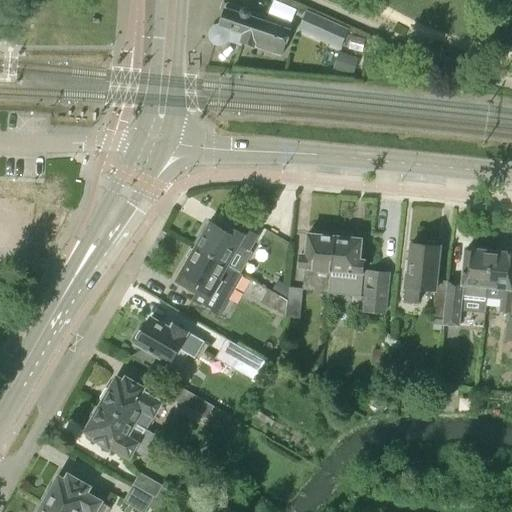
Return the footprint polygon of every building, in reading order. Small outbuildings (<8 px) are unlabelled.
[(284,0),(277,0),(272,13),(295,22),(301,7),(284,0)] [(290,29),(225,7),(220,25),(216,25),(213,26),(210,29),(209,32),(208,35),(209,40),(211,42),(213,44),(215,46),(221,46),(225,44),(227,42),(240,46),(242,42),(253,46),(254,45),(282,55),(290,29)] [(340,47),(347,30),(306,11),(304,17),(299,29),(340,47)] [(361,53),(339,50),(336,66),(358,70),(361,53)] [(224,233),(209,224),(202,237),(200,235),(195,245),(197,246),(195,250),(236,271),(256,237),(245,231),(242,236),(227,228),(224,233)] [(300,253),(298,269),(331,272),(335,236),(311,234),(308,234),(306,254),(300,253)] [(385,314),(390,272),(365,270),(366,259),(360,258),(362,239),(335,236),(331,272),(328,292),(364,296),(363,312),(385,314)] [(438,246),(438,242),(427,241),(427,245),(411,244),(408,273),(405,273),(403,289),(405,289),(404,302),(418,303),(419,290),(435,292),(432,315),(444,316),(447,281),(436,280),(440,246),(438,246)] [(188,262),(181,274),(195,281),(192,286),(197,289),(190,301),(205,309),(215,292),(228,299),(242,274),(236,271),(195,250),(194,251),(190,251),(186,258),(188,262)] [(487,253),(485,250),(477,250),(475,252),(466,251),(463,283),(447,281),(444,316),(443,322),(456,323),(458,297),(486,300),(486,297),(492,254),(487,253)] [(511,255),(506,255),(504,252),(496,252),(495,254),(492,254),(486,297),(501,298),(500,312),(511,313),(511,301),(511,290),(511,291),(511,284),(511,255)] [(289,301),(290,287),(278,280),(272,291),(289,301)] [(300,318),(302,289),(290,287),(289,301),(287,317),(300,318)] [(278,295),(270,308),(286,317),(287,317),(289,301),(278,295)] [(511,339),(511,316),(505,315),(502,338),(511,339)] [(140,330),(135,337),(138,341),(136,343),(171,363),(180,349),(195,358),(204,342),(189,333),(190,332),(172,322),(169,327),(151,317),(144,330),(140,330)] [(226,339),(214,358),(256,382),(266,363),(226,339)] [(383,366),(385,352),(371,350),(369,364),(383,366)] [(123,381),(117,377),(109,389),(106,387),(100,398),(103,400),(101,403),(146,430),(153,418),(154,418),(164,401),(145,390),(145,389),(125,377),(123,381)] [(174,383),(166,396),(207,419),(214,407),(174,383)] [(93,418),(85,431),(96,438),(95,440),(111,449),(130,459),(136,450),(145,456),(157,437),(146,430),(101,403),(99,407),(96,405),(89,416),(93,418)] [(156,497),(161,486),(140,472),(134,484),(155,496),(156,497)] [(46,491),(42,499),(44,503),(44,504),(57,511),(107,511),(110,507),(88,494),(91,488),(69,475),(65,481),(59,477),(51,491),(46,491)] [(141,511),(145,511),(155,496),(134,484),(123,501),(141,511)]
